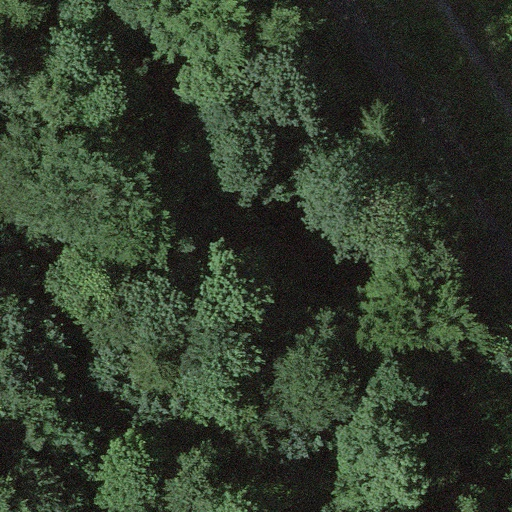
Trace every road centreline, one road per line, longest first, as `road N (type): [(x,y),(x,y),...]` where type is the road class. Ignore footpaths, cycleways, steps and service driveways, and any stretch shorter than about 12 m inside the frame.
road 1 (track): [(511,449),(384,334),(141,75),(100,0)]
road 2 (track): [(0,221),(80,409),(102,511)]
